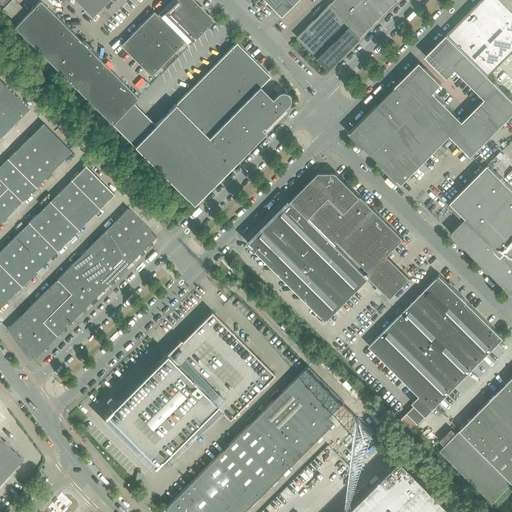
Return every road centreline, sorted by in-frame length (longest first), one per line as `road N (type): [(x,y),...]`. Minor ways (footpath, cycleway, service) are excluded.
road 1 (residential): [(511,305),(329,135)]
road 2 (residential): [(46,423),(197,268)]
road 3 (residential): [(174,244),(24,392)]
road 4 (residential): [(197,268),(329,135)]
road 5 (residential): [(307,114),(174,244)]
road 6 (residential): [(347,118),(463,0)]
road 7 (residential): [(325,96),(227,0)]
road 8 (residential): [(421,0),(325,96)]
